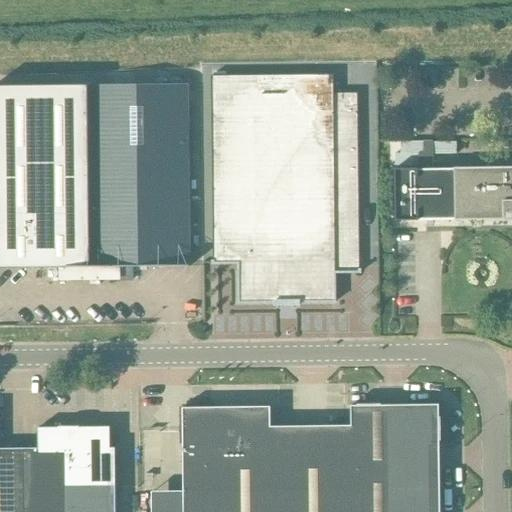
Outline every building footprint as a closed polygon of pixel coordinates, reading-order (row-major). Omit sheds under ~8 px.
[(337,73),(212,75),(214,244),(214,264),(239,264),(239,303),(336,302),(335,273),(360,273),(360,253),(358,94),(337,94),(337,73)] [(188,85),(108,86),(0,86),(0,268),(76,268),(190,266),(188,85)] [(418,169),(395,169),(396,221),(454,221),(504,220),(504,221),(511,220),(511,167),(453,169),(454,170),(418,170),(418,169)] [(352,406),(352,426),(352,464),(440,462),(439,405),(352,406)] [(183,408),(184,435),(184,511),(353,511),(352,464),(352,426),(271,427),(271,407),(183,408)] [(38,428),(39,449),(40,453),(69,452),(69,511),(116,511),(116,468),(116,448),(111,448),(110,427),(38,428)] [(40,453),(39,449),(0,449),(0,511),(69,511),(69,452),(40,453)] [(440,511),(440,462),(352,464),(353,511),(440,511)]
